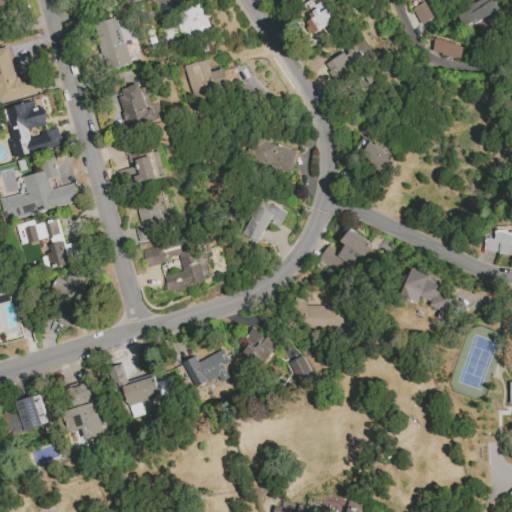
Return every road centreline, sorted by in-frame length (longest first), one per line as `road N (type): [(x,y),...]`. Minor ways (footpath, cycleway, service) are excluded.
road 1 (residential): [(0,376),(232,302),(275,282),(304,250),(326,206),(326,126),(248,0)]
road 2 (residential): [(142,326),(48,0)]
road 3 (residential): [(326,206),(511,277)]
road 4 (residential): [(511,64),(456,68),(427,57),(388,0)]
